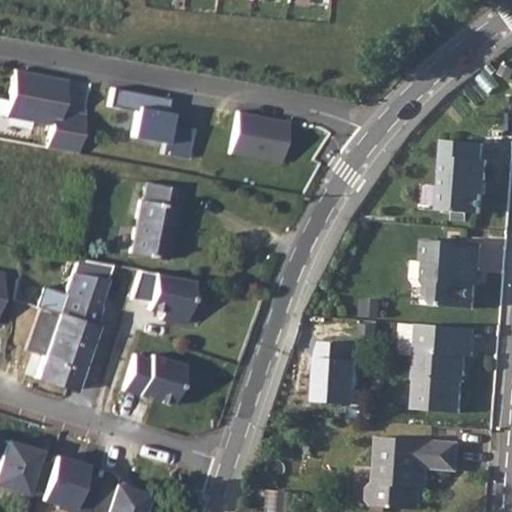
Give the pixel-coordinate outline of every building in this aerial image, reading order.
[(65,79),(12,69),(4,116),(49,124),(45,149),(76,155),(83,116),(59,111),(65,79)] [(168,99),(110,88),(107,106),(135,112),(130,138),(163,144),(161,154),(186,159),(191,129),(167,124),(169,113),(165,112),(168,99)] [(287,121),(236,112),(228,154),(279,163),(287,121)] [(476,213),(478,193),(479,180),(484,181),(486,159),(479,159),(480,143),(450,140),(449,155),(441,155),(438,185),(443,185),(441,211),(476,213)] [(137,201),(127,254),(164,261),(174,208),(171,206),(174,189),(144,183),(140,201),(137,201)] [(422,240),(420,262),(424,262),(422,281),(427,284),(426,293),(434,303),(469,306),(473,269),(476,269),(479,243),(422,240)] [(63,296),(96,307),(110,266),(74,260),(62,295),(63,296)] [(139,271),(129,300),(149,304),(147,310),(161,313),(160,320),(186,325),(193,281),(139,271)] [(41,356),(33,378),(71,391),(93,326),(91,325),(98,308),(96,307),(63,296),(57,315),(56,315),(41,356)] [(41,356),(56,315),(38,308),(24,349),(41,356)] [(402,324),(399,355),(414,355),(416,325),(402,324)] [(416,325),(414,355),(412,378),(414,378),(412,409),(459,412),(461,380),(463,380),(465,353),(471,354),(473,329),(416,325)] [(354,344),(313,341),(308,403),(349,406),(354,344)] [(148,358),(133,353),(122,389),(170,404),(183,364),(150,354),(148,358)] [(367,487),(366,500),(372,506),(419,510),(422,479),(427,480),(428,469),(452,470),(455,443),(377,437),(373,480),(367,487)] [(0,484),(38,497),(49,461),(30,455),(32,449),(3,439),(3,441),(0,440),(0,484)] [(75,462),(51,455),(49,461),(38,497),(38,498),(55,504),(54,508),(67,511),(84,511),(96,476),(73,469),(75,462)] [(115,475),(99,470),(96,476),(84,511),(143,511),(144,511),(139,509),(144,494),(113,484),(115,475)]
